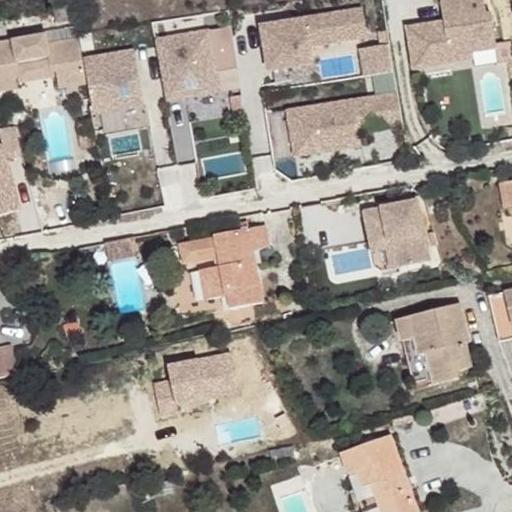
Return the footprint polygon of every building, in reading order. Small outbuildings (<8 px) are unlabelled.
[(439,0),(443,22),(407,28),(413,69),(451,63),(450,56),(473,53),(496,49),(491,14),(486,15),(483,0),(439,0)] [(363,9),(261,26),(269,71),(311,63),(309,47),(367,37),(363,9)] [(209,32),(155,42),(167,102),(220,92),(209,32)] [(0,45),(0,92),(18,89),(16,79),(21,78),(19,69),(49,64),(51,74),(55,72),(59,90),(87,85),(79,42),(47,48),(45,38),(0,45)] [(362,49),(366,77),(393,73),(389,45),(362,49)] [(134,51),(84,61),(95,117),(145,107),(134,51)] [(473,53),(450,56),(451,63),(474,59),(473,53)] [(21,78),(22,83),(51,78),(51,74),(49,64),(19,69),(21,78)] [(397,94),(287,112),(295,158),(361,147),(359,133),(402,125),(397,94)] [(94,118),(76,122),(81,149),(99,145),(94,118)] [(418,201),(365,212),(372,245),(394,240),(400,268),(432,262),(418,201)] [(201,271),(206,301),(229,297),(231,309),(263,303),(259,282),(252,283),(249,268),(256,266),(253,251),(269,248),(265,227),(251,229),(250,221),(240,223),(242,231),(215,236),(215,239),(181,245),(184,262),(219,256),(221,267),(201,271)] [(106,243),(109,261),(138,256),(135,238),(106,243)] [(394,240),(372,245),(373,252),(388,249),(393,270),(400,268),(394,240)] [(388,249),(373,252),(377,268),(383,272),(393,270),(388,249)] [(249,268),(252,283),(259,282),(256,266),(249,268)] [(511,290),(489,296),(499,342),(511,338),(511,290)] [(428,354),(436,385),(459,379),(457,372),(472,368),(463,336),(468,335),(460,304),(397,320),(403,342),(415,339),(420,357),(428,354)] [(0,349),(0,378),(18,374),(12,347),(0,349)] [(371,485),(381,511),(417,511),(390,436),(342,454),(356,491),(371,485)] [(356,491),(363,511),(381,511),(371,485),(356,491)]
